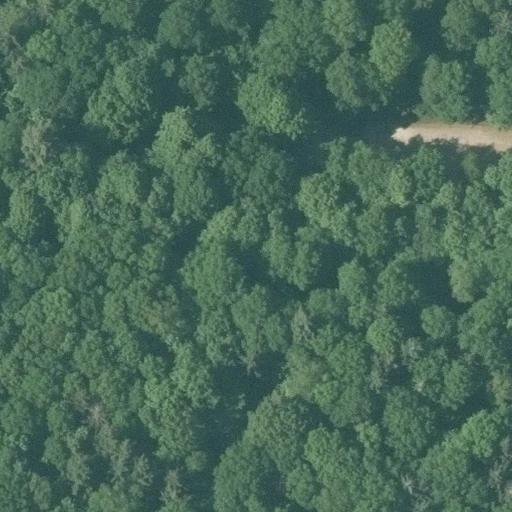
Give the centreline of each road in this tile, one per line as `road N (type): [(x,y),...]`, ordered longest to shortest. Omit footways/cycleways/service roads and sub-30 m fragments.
road 1 (track): [(0,55),(77,62),(252,44),(319,59),(511,60)]
road 2 (track): [(13,511),(17,474),(77,441),(99,411),(108,275),(153,227)]
road 3 (track): [(187,229),(511,240)]
road 4 (track): [(204,511),(187,229)]
road 5 (track): [(0,223),(187,229)]
